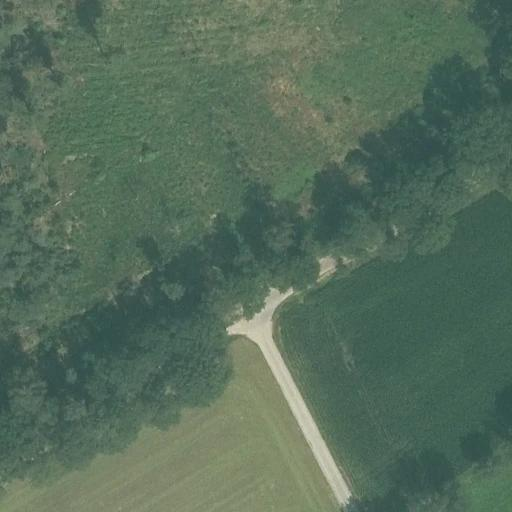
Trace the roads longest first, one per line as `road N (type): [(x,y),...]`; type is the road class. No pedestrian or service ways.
road 1 (unclassified): [(249,313),(511,154)]
road 2 (track): [(249,313),(0,463)]
